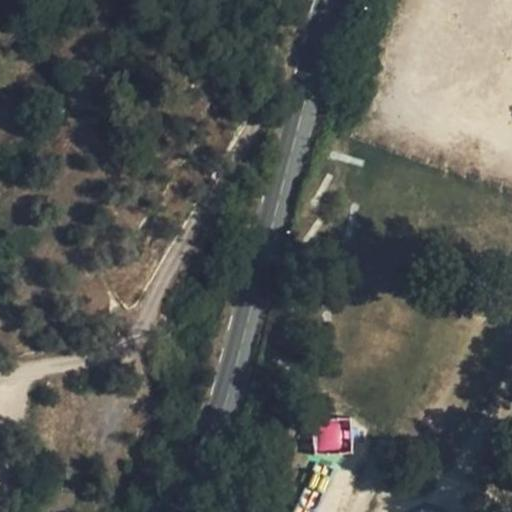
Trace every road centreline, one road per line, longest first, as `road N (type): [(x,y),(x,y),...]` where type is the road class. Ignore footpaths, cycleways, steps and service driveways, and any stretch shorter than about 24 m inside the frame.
road 1 (unclassified): [(304,92),(264,121),(131,347),(0,372)]
road 2 (secondary): [(178,511),(218,419),(304,92)]
